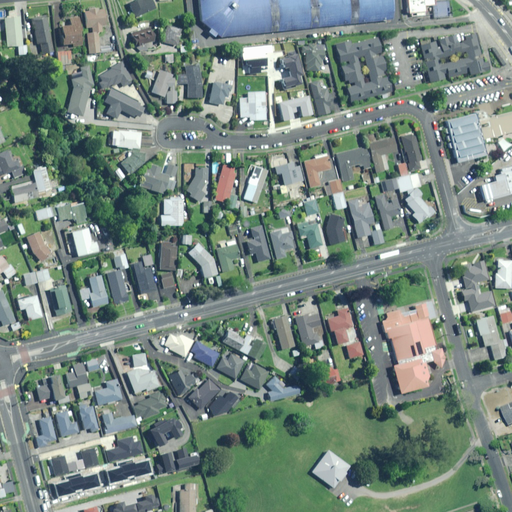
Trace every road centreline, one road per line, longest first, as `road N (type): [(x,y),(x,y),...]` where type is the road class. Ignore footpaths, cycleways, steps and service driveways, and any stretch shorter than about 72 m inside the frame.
road 1 (tertiary): [(430,247),(4,361)]
road 2 (residential): [(225,141),(277,139),(416,109),(429,125),(459,239)]
road 3 (residential): [(467,385),(430,247)]
road 4 (tertiary): [(35,511),(0,377)]
road 5 (residential): [(511,511),(467,385)]
